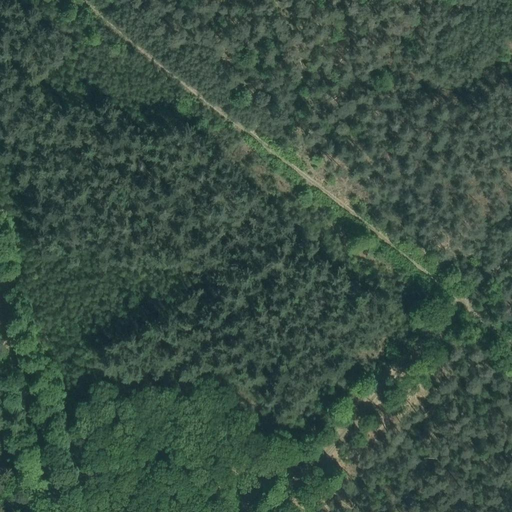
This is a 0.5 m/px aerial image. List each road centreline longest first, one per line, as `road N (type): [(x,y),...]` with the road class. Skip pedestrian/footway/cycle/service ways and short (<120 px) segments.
road 1 (track): [(91,0),(511,340)]
road 2 (track): [(511,238),(453,296),(318,469)]
road 3 (track): [(65,511),(0,301)]
